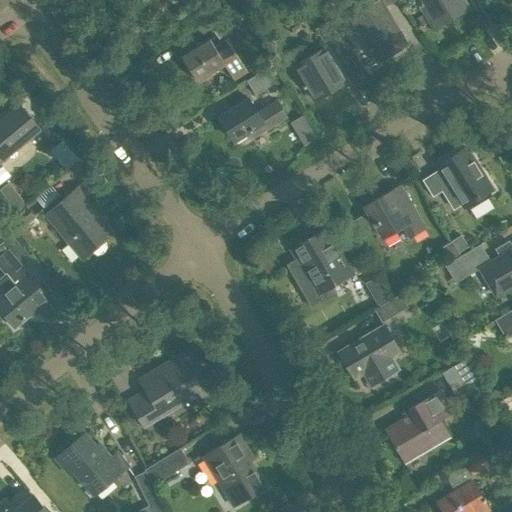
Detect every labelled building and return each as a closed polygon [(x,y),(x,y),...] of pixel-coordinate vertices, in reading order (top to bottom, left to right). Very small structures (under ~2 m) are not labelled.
[(145,0),(159,22),(188,4),(185,0),(145,0)] [(377,63),(407,45),(385,7),(396,0),(378,0),(349,17),(377,63)] [(468,8),(463,0),(415,0),(433,29),(468,8)] [(219,39),(247,22),(236,5),(208,22),(219,39)] [(314,100),(347,81),(331,55),(344,47),(329,21),(315,29),(325,47),(294,65),(314,100)] [(226,39),(214,46),(210,39),(181,57),(196,81),(223,64),(233,80),(246,71),(226,39)] [(256,95),(276,82),(272,77),(280,72),(274,63),(246,81),(256,95)] [(257,114),(247,99),(218,117),(233,141),(249,132),(252,138),(286,117),(276,102),(257,114)] [(0,155),(3,159),(40,129),(20,104),(0,119),(0,155)] [(423,180),(433,195),(450,184),(464,207),(492,189),(481,172),(482,172),(475,161),(474,161),(466,147),(437,164),(440,169),(423,180)] [(0,188),(17,210),(27,203),(9,181),(0,188)] [(105,251),(107,247),(107,244),(105,240),(104,239),(114,232),(87,199),(93,195),(83,183),(45,213),(82,258),(91,250),(92,251),(95,253),(99,254),(102,253),(105,251)] [(409,237),(425,227),(400,186),(365,207),(367,211),(353,220),(361,233),(375,224),(383,238),(403,226),(409,237)] [(25,205),(4,224),(22,247),(34,236),(25,226),(35,217),(25,205)] [(30,257),(2,222),(0,223),(0,247),(4,244),(9,249),(0,256),(0,263),(7,273),(0,278),(0,284),(6,292),(0,296),(0,307),(14,325),(37,307),(39,309),(50,300),(28,273),(21,264),(30,257)] [(352,274),(342,256),(326,229),(292,249),(318,294),(352,274)] [(460,235),(451,240),(458,252),(467,247),(460,235)] [(442,246),(451,262),(461,256),(458,252),(451,240),(442,246)] [(511,250),(491,262),(481,245),(446,265),(456,282),(464,278),(461,273),(477,264),(496,297),(511,287),(511,250)] [(271,257),(260,264),(269,278),(280,272),(271,257)] [(408,306),(399,292),(374,307),(383,322),(408,306)] [(511,310),(494,321),(506,339),(511,335),(511,310)] [(355,379),(400,352),(384,326),(339,352),(355,379)] [(470,360),(478,355),(472,346),(464,351),(470,360)] [(217,396),(189,350),(140,380),(146,390),(128,400),(144,426),(198,394),(204,404),(217,396)] [(486,393),(479,381),(480,381),(467,359),(443,373),(456,395),(469,388),(475,399),(486,393)] [(407,411),(409,415),(386,429),(406,463),(451,437),(440,418),(452,411),(441,392),(407,411)] [(107,460),(84,433),(54,458),(66,472),(69,469),(93,496),(122,472),(110,457),(107,460)] [(241,451),(234,439),(203,457),(233,507),(263,488),(248,462),(252,459),(245,448),(241,451)] [(501,464),(509,459),(500,444),(467,464),(474,475),(499,460),(501,464)] [(153,485),(189,463),(179,448),(144,470),(153,485)] [(151,511),(163,511),(165,511),(144,471),(133,477),(151,511)] [(485,511),(490,510),(474,482),(439,503),(444,511),(485,511)] [(45,511),(31,494),(13,509),(4,499),(0,502),(0,511),(45,511)]
